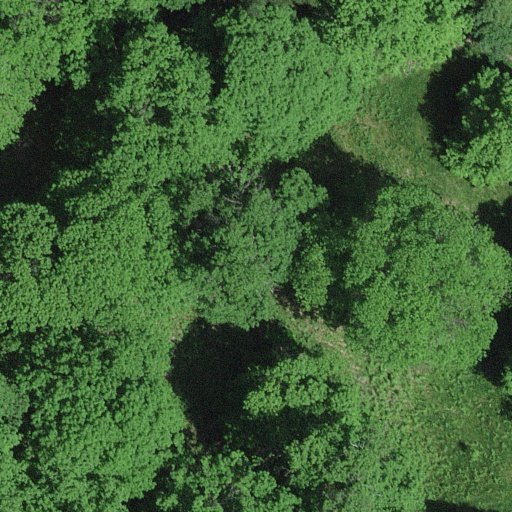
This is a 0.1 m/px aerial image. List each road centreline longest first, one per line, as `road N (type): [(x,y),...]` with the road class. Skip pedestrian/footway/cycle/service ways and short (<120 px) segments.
road 1 (track): [(154,0),(114,42),(119,133),(210,263),(374,453),(384,511)]
road 2 (track): [(511,58),(424,25),(318,0)]
